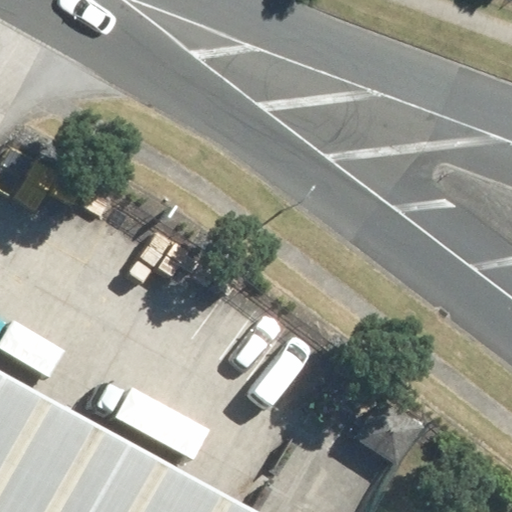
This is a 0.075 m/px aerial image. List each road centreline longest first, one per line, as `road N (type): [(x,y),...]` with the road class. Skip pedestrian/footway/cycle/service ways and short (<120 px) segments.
road 1 (tertiary): [(511,327),(132,24)]
road 2 (tertiary): [(132,24),(511,135)]
